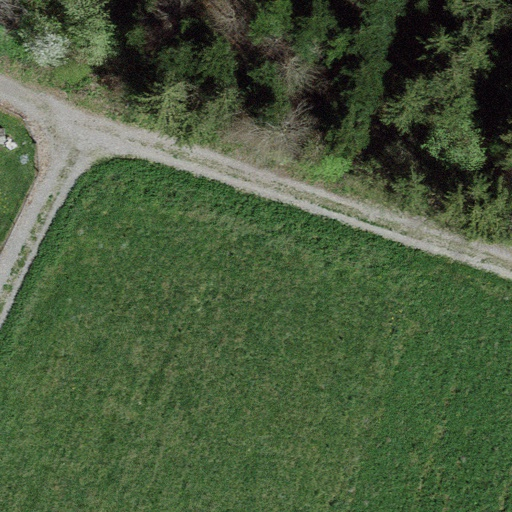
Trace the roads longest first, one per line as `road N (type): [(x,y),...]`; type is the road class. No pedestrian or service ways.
road 1 (track): [(511,276),(78,153)]
road 2 (residential): [(0,335),(78,153)]
